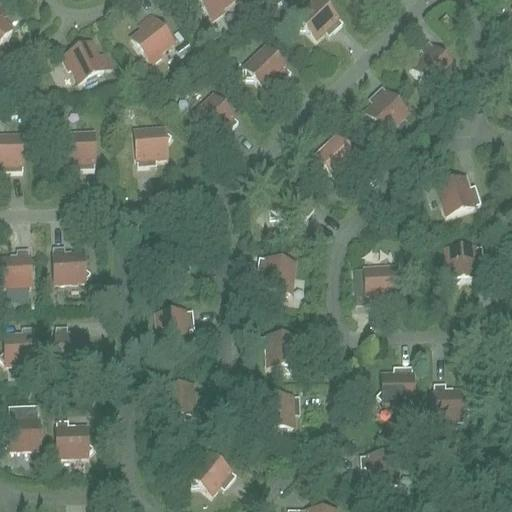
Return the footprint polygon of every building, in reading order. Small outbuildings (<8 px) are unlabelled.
[(221,13),(234,3),(231,0),(193,0),(212,24),(223,16),(221,13)] [(305,33),(315,43),(326,33),(330,33),(333,36),(342,28),(317,2),(295,22),(297,24),(297,32),(297,33),(305,33)] [(5,18),(0,13),(0,45),(11,33),(7,29),(7,28),(4,25),(3,26),(0,23),(5,18)] [(131,42),(130,43),(151,69),(161,61),(159,58),(172,48),(150,19),(138,28),(143,34),(139,36),(138,35),(135,38),(136,39),(132,42),(131,42)] [(422,58),(422,62),(411,73),(422,83),(421,91),(422,92),(430,92),(432,93),(453,72),(428,46),(419,55),(422,58)] [(78,87),(110,71),(103,57),(97,61),(95,57),(96,56),(94,52),(93,53),(90,48),(91,48),(91,47),(61,62),(67,74),(70,73),(78,87)] [(245,82),(253,82),(264,93),(275,82),(278,82),(282,86),(290,77),(265,51),(243,72),(245,74),(245,82)] [(383,137),(385,138),(406,117),(381,91),(372,99),(376,103),(375,107),(364,117),(375,128),(375,136),(383,137)] [(211,142),(222,131),(226,132),(229,135),(238,127),(213,100),(191,120),(192,122),(192,130),(192,131),(200,131),(211,142)] [(148,167),(151,164),(166,162),(165,147),(170,141),(164,135),(164,133),(134,136),(137,172),(149,171),(148,167)] [(82,175),(94,174),(93,138),(63,139),(63,141),(57,147),(57,148),(63,153),(64,168),(79,168),(82,170),(82,175)] [(0,170),(7,170),(10,173),(10,177),(22,177),(21,140),(0,141),(0,170)] [(345,172),(349,172),(352,176),(361,167),(335,141),(314,162),(315,163),(315,172),(323,172),(334,183),(345,172)] [(472,199),(469,197),(464,182),(450,187),(442,183),(438,191),(436,191),(446,220),(480,209),(476,197),(472,199)] [(302,220),(306,223),(314,213),(286,190),(266,213),(268,214),(269,223),(277,222),(289,232),(299,220),(302,220)] [(173,279),(187,274),(182,259),(183,256),(187,254),(183,243),(149,256),(160,284),(162,283),(170,287),(170,286),(173,279)] [(84,284),(89,278),(83,272),(82,257),(67,259),(64,256),(64,252),(52,252),(54,289),(84,287),(84,284)] [(461,283),(476,282),(475,267),(478,264),(482,264),(481,252),(445,254),(447,284),(449,284),(455,289),(456,289),(461,283)] [(14,262),(0,262),(0,289),(0,290),(0,292),(30,290),(28,254),(16,254),(16,259),(14,262)] [(288,297),(290,297),(294,268),(258,262),(256,274),(261,275),(263,278),(261,293),(276,295),(280,302),(281,302),(288,297)] [(365,310),(377,309),(377,305),(380,302),(395,301),(394,286),(400,280),(393,274),(393,272),(363,274),(365,310)] [(187,328),(192,328),(191,316),(155,318),(157,348),(159,348),(165,353),(166,353),(171,347),(186,346),(185,331),(187,328)] [(21,337),(18,340),(3,341),(4,356),(0,360),(0,363),(5,368),(5,370),(35,368),(32,332),(20,333),(21,337)] [(85,366),(91,360),(91,359),(85,354),(85,339),(70,339),(67,336),(67,332),(55,332),(55,368),(85,368),(85,366)] [(259,354),(263,353),(266,356),(267,371),(282,371),(288,377),(294,370),(296,370),(295,340),(259,342),(259,354)] [(399,377),(397,379),(381,380),(382,395),(376,400),(376,401),(382,407),(382,409),(412,408),(411,372),(399,372),(399,377)] [(464,410),(463,395),(448,396),(445,393),(445,389),(433,389),(434,425),(464,424),(464,422),(469,416),(464,410)] [(193,420),(195,420),(192,390),(156,393),(157,405),(162,405),(164,407),(166,422),(181,421),(187,426),(193,420)] [(278,432),(293,432),(292,416),(295,414),(299,413),(299,401),(263,403),(264,433),(266,433),(272,438),(278,432)] [(26,423),(23,425),(8,426),(8,441),(3,447),(9,453),(9,455),(39,454),(37,418),(25,418),(26,423)] [(57,462),(87,461),(87,459),(92,453),(86,447),(86,432),(70,433),(68,430),(67,426),(55,426),(57,462)] [(228,490),(235,481),(207,457),(188,481),(190,482),(191,490),(191,491),(199,490),(211,499),(220,487),(224,487),(228,490)] [(367,475),(368,491),(383,490),(389,496),(389,495),(395,489),(397,489),(395,459),(359,461),(360,473),(364,473),(367,475)]
